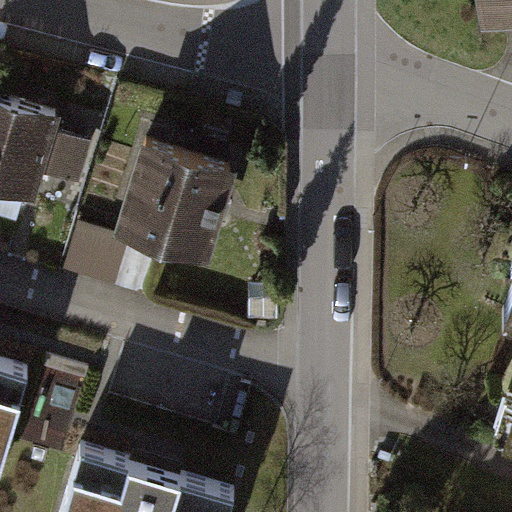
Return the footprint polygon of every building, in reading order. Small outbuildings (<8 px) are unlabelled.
[(511,0),(483,0),(487,22),(511,17),(511,0)] [(0,89),(0,184),(35,195),(46,168),(81,179),(94,136),(57,124),(62,109),(0,89)] [(240,163),(146,137),(120,224),(215,251),(228,207),(240,163)] [(130,234),(81,218),(65,265),(115,281),(130,234)] [(511,259),(490,316),(511,324),(511,411),(503,433),(511,436),(511,259)] [(0,463),(30,366),(0,356),(0,463)] [(60,511),(227,511),(235,489),(155,464),(81,442),(60,511)]
